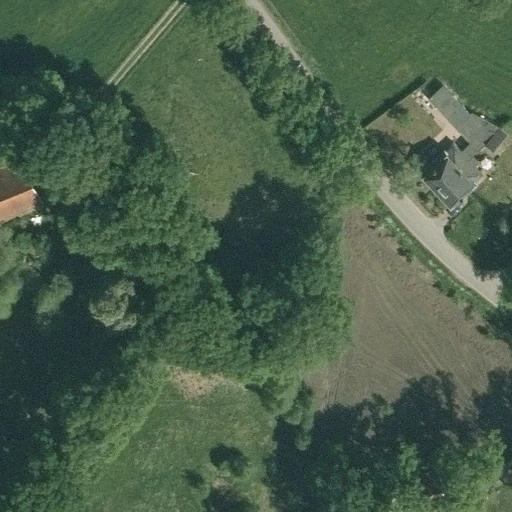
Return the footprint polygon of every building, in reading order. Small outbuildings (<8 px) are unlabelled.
[(455,126),(474,146),(498,124),(471,110),(455,126)] [(484,143),(491,150),(507,131),(499,125),(484,143)] [(96,179),(106,191),(129,169),(113,151),(117,148),(107,137),(87,154),(97,165),(96,179)] [(444,150),(422,171),(436,186),(471,154),(464,147),(461,150),(454,142),(445,150),(444,150)] [(0,216),(41,200),(18,146),(0,153),(0,216)] [(471,154),(436,186),(450,202),(473,181),(473,180),(482,172),(474,164),(477,161),(471,154)] [(64,202),(89,234),(114,214),(89,182),(64,202)] [(134,246),(144,259),(161,244),(150,230),(143,222),(125,236),(134,246)] [(443,499),(437,471),(405,478),(411,506),(443,499)]
